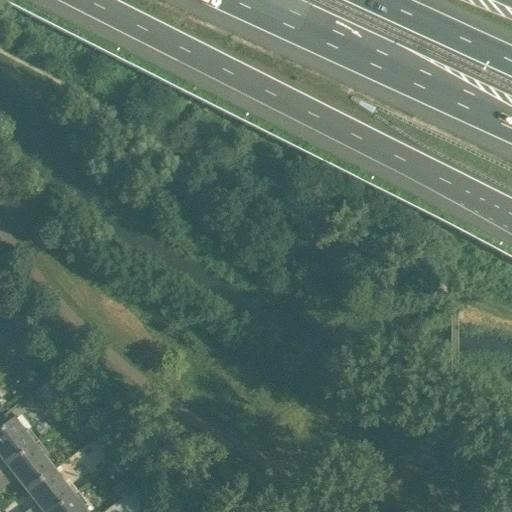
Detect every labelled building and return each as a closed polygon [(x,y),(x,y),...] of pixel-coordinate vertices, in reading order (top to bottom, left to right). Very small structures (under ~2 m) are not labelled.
[(162,189),(144,188),(143,202),(162,203),(162,189)] [(0,342),(8,352),(22,341),(10,326),(0,333),(0,342)] [(32,393),(56,424),(70,413),(46,382),(32,393)] [(0,430),(10,422),(4,416),(0,419),(0,430)] [(0,471),(32,446),(12,421),(10,422),(0,430),(0,471)] [(0,471),(0,488),(15,477),(27,491),(52,471),(32,446),(0,471)] [(52,511),(72,497),(52,471),(27,491),(38,506),(29,511),(52,511)] [(130,474),(122,481),(111,490),(119,500),(138,485),(130,474)] [(83,511),(72,497),(52,511),(83,511)]
